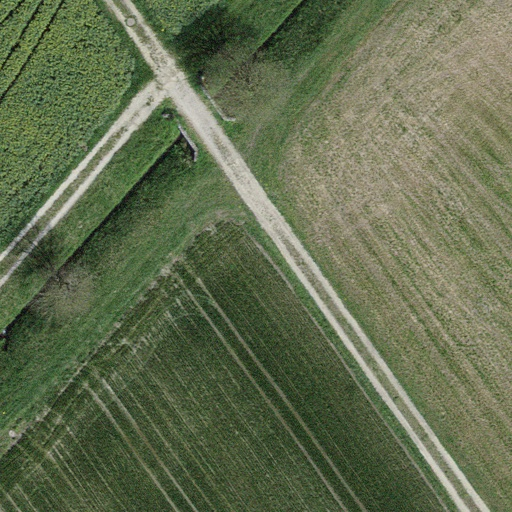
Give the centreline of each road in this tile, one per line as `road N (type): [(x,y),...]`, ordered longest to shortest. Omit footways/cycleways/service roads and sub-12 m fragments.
road 1 (track): [(110,0),(474,511)]
road 2 (track): [(0,421),(371,0)]
road 3 (track): [(0,260),(235,0)]
